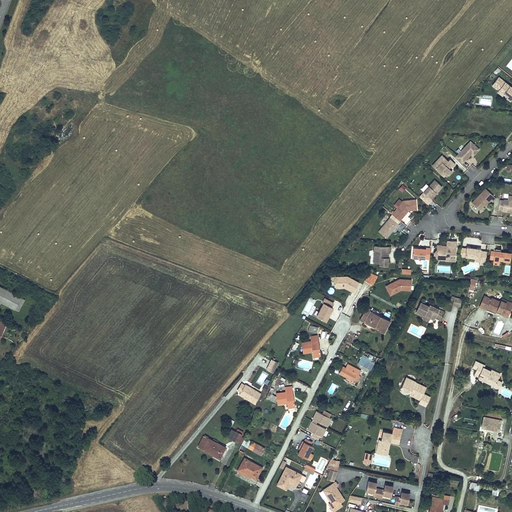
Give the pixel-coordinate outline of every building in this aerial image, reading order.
[(511,88),(498,77),(491,85),(497,90),(498,90),(499,88),(504,92),(503,93),(506,96),(505,98),(509,101),(511,97),(511,88)] [(461,164),(470,154),(472,156),(478,150),(470,141),(455,157),(461,164)] [(441,155),(431,166),(443,177),(449,170),(448,169),(451,166),(452,167),(454,164),(449,159),(448,160),(446,162),(444,160),(445,159),(441,155)] [(442,187),(434,180),(419,197),(427,204),(427,205),(432,200),(431,199),(435,194),(435,192),(437,192),(442,187)] [(495,198),(485,189),(471,203),(479,210),(482,206),(482,205),(483,204),(484,204),(485,206),(490,201),(491,202),(495,198)] [(416,210),(415,200),(403,201),(392,214),(399,221),(408,211),(416,210)] [(511,200),(507,200),(503,200),(501,211),(506,212),(510,212),(510,211),(511,211),(511,200)] [(399,225),(390,218),(378,231),(386,238),(395,227),(396,228),(399,225)] [(455,261),(456,241),(446,241),(446,246),(443,246),(443,247),(442,247),(441,246),(441,245),(436,245),(436,250),(435,251),(439,256),(445,257),(445,260),(445,261),(455,261)] [(388,252),(390,252),(390,247),(374,246),(374,251),(377,251),(377,254),(375,257),(373,257),(373,263),(379,263),(379,265),(387,266),(388,258),(386,258),(387,252),(388,252)] [(485,262),(486,251),(480,251),(480,249),(475,248),(475,249),(472,249),(472,248),(466,247),(466,248),(465,257),(474,258),(479,259),(478,262),(480,262),(485,262)] [(425,249),(413,248),(412,258),(424,259),(429,259),(430,248),(425,248),(425,249)] [(509,261),(510,253),(503,252),(503,253),(502,253),(500,253),(500,252),(500,250),(495,249),(495,251),(494,251),(494,252),(490,251),(489,259),(493,259),(492,264),(494,264),(496,265),(496,264),(499,264),(499,259),(502,260),(509,261)] [(439,256),(435,251),(433,253),(433,255),(438,260),(445,260),(445,257),(439,256)] [(369,271),(365,281),(373,285),(378,275),(369,271)] [(359,283),(348,277),(335,277),(335,289),(345,288),(353,293),(359,283)] [(411,292),(412,280),(387,279),(387,291),(411,292)] [(0,285),(0,299),(18,309),(24,297),(0,285)] [(455,294),(454,301),(461,303),(463,296),(455,294)] [(491,299),(484,296),(479,307),(486,310),(487,308),(495,312),(496,311),(507,316),(511,306),(500,301),(500,302),(491,298),(491,299)] [(319,310),(320,311),(317,318),(326,323),(333,309),(330,308),(333,303),(325,299),(319,310)] [(440,322),(444,313),(429,306),(427,309),(420,305),(416,314),(424,318),(425,314),(431,317),(430,319),(434,321),(435,319),(440,322)] [(382,317),(370,312),(371,310),(367,308),(360,320),(364,323),(365,321),(376,327),(376,328),(384,333),(390,322),(382,317)] [(318,328),(311,325),(309,330),(315,333),(318,328)] [(316,346),(319,346),(317,336),(310,337),(310,342),(301,343),(303,353),(312,352),(313,356),(320,355),(320,350),(317,351),(316,346)] [(363,355),(358,363),(371,370),(375,361),(363,355)] [(278,363),(271,359),(266,370),(272,373),(278,363)] [(497,381),(500,375),(491,370),(490,372),(485,369),(486,367),(475,362),(472,367),(475,369),(473,374),(477,376),(477,377),(477,378),(478,378),(478,379),(479,379),(480,379),(481,378),(486,381),(485,382),(494,387),(496,385),(497,381)] [(339,374),(353,381),(357,374),(359,376),(361,372),(348,365),(346,368),(343,367),(339,374)] [(405,378),(400,389),(409,394),(410,392),(413,394),(412,397),(420,401),(418,405),(425,409),(430,399),(423,395),(426,389),(415,383),(416,383),(405,378)] [(258,392),(246,385),(245,386),(241,393),(240,395),(255,404),(261,394),(258,392)] [(291,397),(293,397),(292,387),(285,388),(285,393),(275,394),(277,404),(286,403),(287,408),(295,407),(294,402),(292,402),(291,397)] [(322,414),(317,411),(312,420),(313,420),(317,422),(328,427),(332,419),(330,418),(322,414)] [(499,414),(484,411),(483,416),(498,419),(499,414)] [(487,428),(497,430),(499,419),(498,419),(483,416),(482,416),(480,427),(483,428),(485,426),(487,428)] [(316,424),(312,422),(311,422),(308,429),(323,437),(327,429),(316,424)] [(399,444),(402,429),(394,427),(393,433),(383,431),(381,439),(379,439),(376,452),(382,453),(383,448),(387,449),(389,441),(391,442),(399,444)] [(237,442),(240,436),(245,439),(247,434),(243,432),(237,429),(232,439),(237,442)] [(198,447),(214,456),(219,458),(225,447),(216,443),(217,441),(213,439),(212,441),(204,437),(198,447)] [(245,439),(242,445),(261,455),(266,446),(258,442),(257,445),(245,439)] [(304,442),(302,441),(298,449),(301,450),(298,455),(311,461),(314,455),(311,454),(314,447),(311,445),(312,443),(306,439),(304,442)] [(391,442),(389,441),(387,449),(383,448),(382,453),(388,454),(391,442)] [(372,454),(365,452),(363,461),(370,463),(372,454)] [(239,468),(247,472),(249,473),(248,475),(255,479),(261,467),(244,459),(239,468)] [(330,469),(337,472),(340,462),(331,460),(328,469),(330,469)] [(301,475),(286,467),(277,484),(285,489),(289,483),(289,482),(296,485),(298,480),(302,482),(303,482),(305,478),(305,477),(301,475)] [(333,482),(337,472),(330,469),(327,479),(333,482)] [(391,497),(393,485),(385,483),(383,489),(376,487),(377,481),(368,479),(365,493),(382,497),(382,495),(391,497)] [(338,486),(335,482),(323,491),(331,503),(329,505),(333,511),(334,511),(343,506),(341,503),(345,501),(339,492),(338,493),(337,491),(338,490),(336,487),(338,486)] [(483,484),(470,482),(468,488),(482,491),(483,484)] [(504,489),(493,486),(491,494),(498,495),(498,491),(503,492),(504,489)] [(401,491),(400,496),(396,496),(395,503),(408,504),(410,492),(401,491)] [(348,501),(360,504),(362,497),(349,494),(348,501)] [(437,498),(432,497),(428,511),(440,511),(442,504),(441,504),(442,500),(437,498)]
